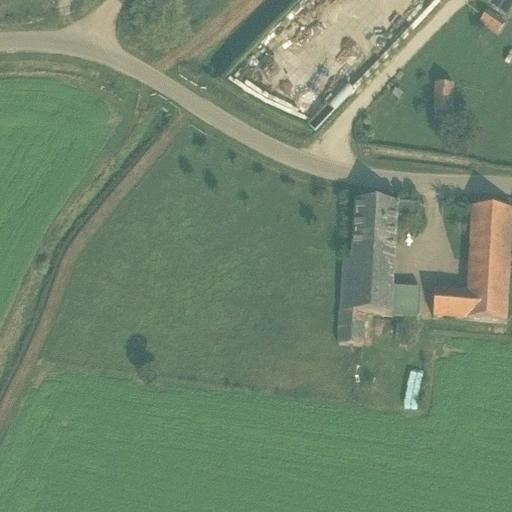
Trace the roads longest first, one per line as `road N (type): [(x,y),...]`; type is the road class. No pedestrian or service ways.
road 1 (unclassified): [(511,188),(350,177),(244,136),(147,74),(87,47),(0,43)]
road 2 (track): [(0,424),(72,255),(198,107)]
